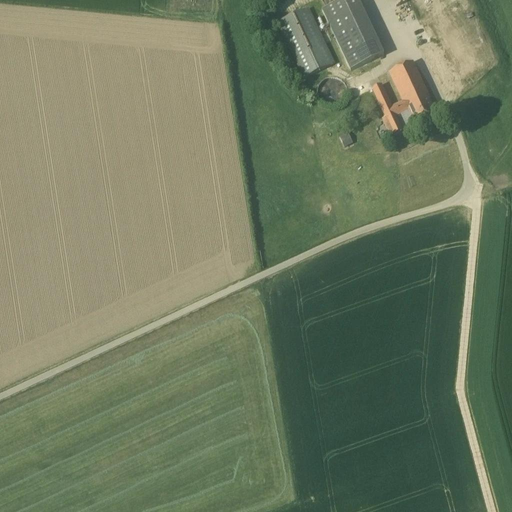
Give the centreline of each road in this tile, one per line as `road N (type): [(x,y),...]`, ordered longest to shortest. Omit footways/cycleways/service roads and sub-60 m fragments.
road 1 (unclassified): [(0,395),(346,235),(456,201)]
road 2 (track): [(464,191),(477,207),(458,390),(490,511)]
